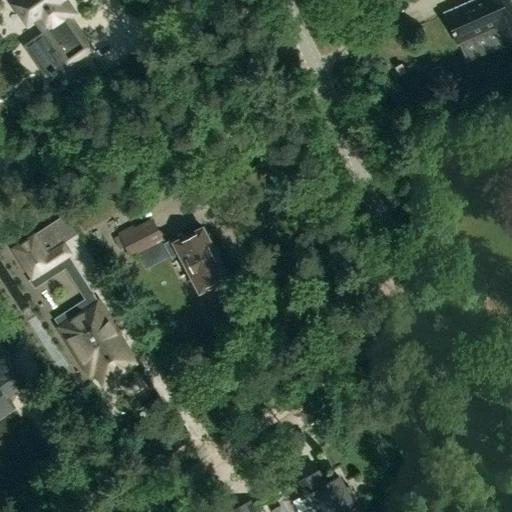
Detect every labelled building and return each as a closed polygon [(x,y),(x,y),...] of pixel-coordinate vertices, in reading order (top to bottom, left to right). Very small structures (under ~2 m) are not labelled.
[(19,0),(15,4),(27,22),(34,17),(45,33),(25,46),(47,78),(52,74),(53,76),(57,73),(56,71),(89,48),(77,30),(73,33),(63,20),(68,17),(72,13),(63,0),(19,0)] [(511,0),(475,0),(445,13),(458,42),(496,25),(504,45),(511,41),(511,0)] [(119,249),(125,246),(131,258),(137,254),(164,240),(152,218),(134,228),(132,225),(118,232),(119,235),(114,238),(119,249)] [(172,255),(179,251),(200,291),(228,276),(202,227),(188,234),(187,232),(166,243),(172,255)] [(13,247),(33,278),(71,253),(64,241),(47,252),(35,233),(13,247)] [(137,361),(119,334),(120,333),(110,317),(110,316),(99,300),(59,326),(81,359),(86,356),(103,383),(137,361)] [(0,415),(11,407),(4,397),(26,381),(14,365),(16,364),(0,342),(0,415)] [(318,471),(295,483),(309,511),(359,511),(353,499),(354,499),(348,486),(343,488),(338,477),(324,484),(318,471)] [(256,511),(251,501),(229,511),(256,511)]
